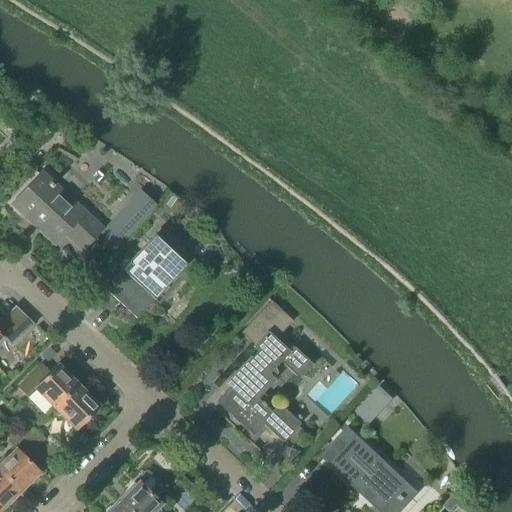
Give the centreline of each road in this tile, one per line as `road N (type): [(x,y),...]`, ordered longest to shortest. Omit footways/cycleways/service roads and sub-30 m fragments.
road 1 (residential): [(157,414),(30,284),(0,277)]
road 2 (residential): [(262,511),(157,414)]
road 3 (residential): [(59,511),(157,414)]
